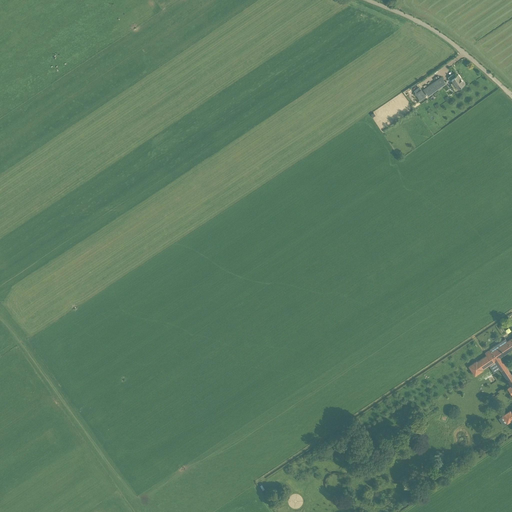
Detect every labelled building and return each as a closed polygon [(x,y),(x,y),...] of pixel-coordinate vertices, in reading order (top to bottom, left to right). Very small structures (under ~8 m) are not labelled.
[(452,80),(458,89),(465,84),(458,75),(456,76),(454,73),(448,78),(450,81),(452,80)] [(441,76),(423,89),(428,97),(447,84),(441,76)] [(415,94),(420,100),(426,96),(421,89),(415,94)] [(397,112),(411,112),(411,98),(402,98),(402,103),(397,103),(397,109),(397,112)] [(476,360),(468,366),(475,376),(483,370),(488,365),(493,373),(499,369),(510,386),(509,385),(507,388),(511,395),(511,409),(511,411),(510,410),(502,416),(507,424),(511,420),(511,337),(507,341),(505,338),(489,349),(490,349),(485,353),(486,355),(477,361),(476,360)] [(406,414),(409,419),(418,413),(415,408),(406,414)]
